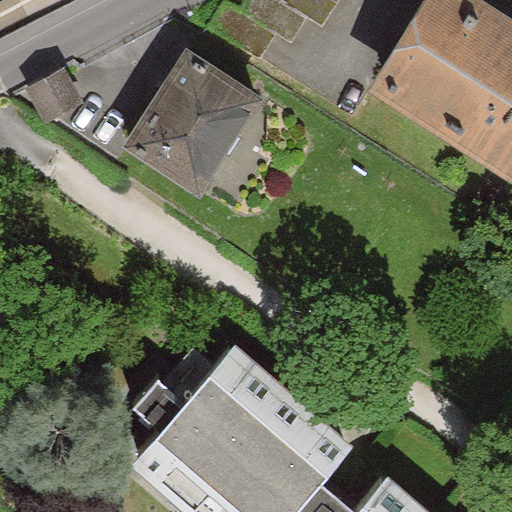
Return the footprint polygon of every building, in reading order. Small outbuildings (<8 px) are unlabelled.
[(339,0),(249,0),(243,11),(225,2),(211,27),(262,58),(277,32),(292,41),(308,14),(325,24),(339,0)] [(511,5),(504,0),(406,0),(366,63),(511,158),(511,5)] [(189,44),(130,136),(199,181),(258,89),(189,44)] [(27,80),(43,112),(76,95),(60,63),(27,80)] [(129,441),(188,492),(282,384),(223,335),(178,386),(155,366),(131,395),(154,414),(129,441)] [(341,435),(282,384),(188,492),(212,511),(275,511),(285,501),(297,511),(304,511),(333,477),(317,463),(341,435)] [(432,511),(375,463),(352,492),(333,477),(304,511),(432,511)]
